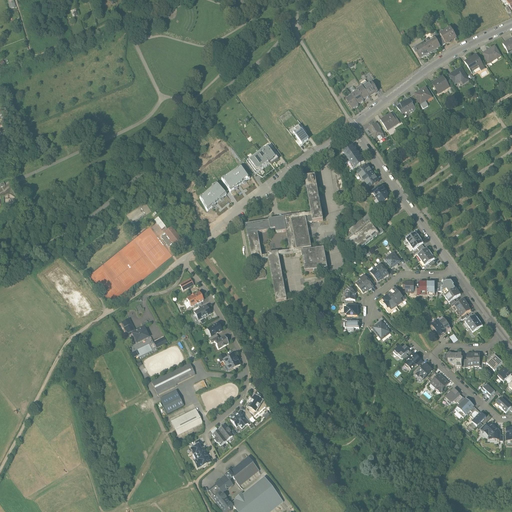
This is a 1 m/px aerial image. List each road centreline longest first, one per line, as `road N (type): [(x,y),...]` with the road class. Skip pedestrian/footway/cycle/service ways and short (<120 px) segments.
road 1 (residential): [(351,124),(184,258),(244,363),(239,402),(205,432),(221,470)]
road 2 (track): [(184,258),(73,337),(0,480)]
road 3 (track): [(197,481),(187,478),(124,351),(90,358),(78,333)]
road 4 (residential): [(511,24),(351,124)]
road 5 (residential): [(459,276),(351,124)]
road 6 (track): [(281,409),(198,478),(209,511)]
